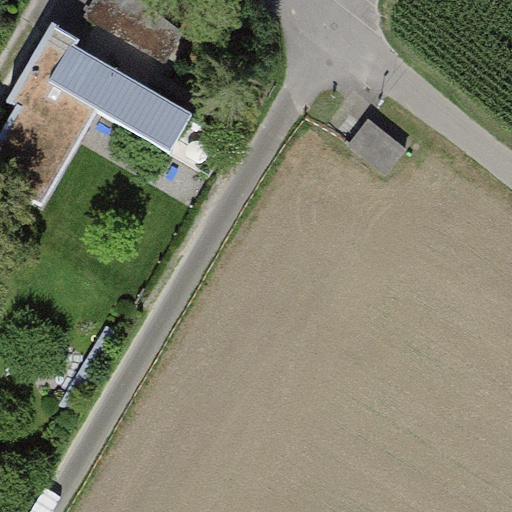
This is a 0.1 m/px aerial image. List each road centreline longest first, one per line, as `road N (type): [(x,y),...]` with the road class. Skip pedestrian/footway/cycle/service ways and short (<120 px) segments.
road 1 (residential): [(345,28),(49,511)]
road 2 (track): [(345,28),(511,163)]
